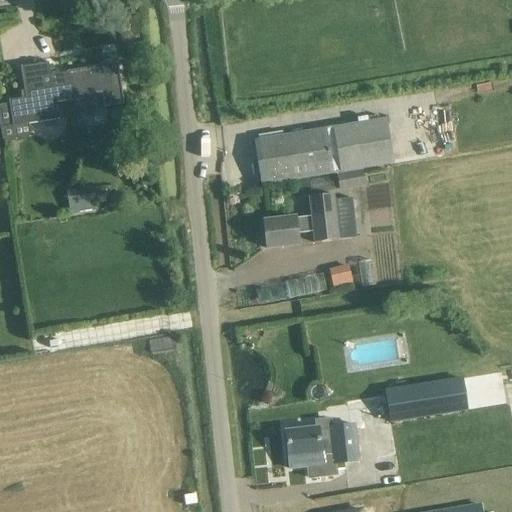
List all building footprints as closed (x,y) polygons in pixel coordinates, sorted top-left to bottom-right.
[(48,62),(25,66),(20,67),(25,99),(8,102),(12,128),(58,120),(55,103),(70,100),(70,101),(83,99),(85,113),(103,110),(103,107),(123,104),(117,63),(66,72),(66,75),(51,78),(48,62)] [(385,119),(331,128),(253,141),(260,186),(339,172),(393,163),(385,119)] [(362,171),(336,176),(339,191),(365,187),(362,171)] [(91,187),(65,192),(69,215),(95,210),(91,187)] [(96,204),(106,202),(104,187),(93,188),(96,204)] [(310,216),(296,218),(262,222),(265,248),(298,244),(297,234),(312,232),(313,244),(356,239),(352,199),(334,201),(333,194),(307,197),(310,216)] [(51,355),(41,356),(42,365),(52,363),(51,355)] [(109,357),(78,362),(80,378),(111,373),(109,357)] [(148,359),(137,360),(138,368),(149,367),(148,359)] [(149,367),(138,368),(139,376),(150,375),(149,367)] [(111,373),(80,378),(83,393),(114,388),(111,373)] [(31,381),(15,384),(23,424),(38,421),(37,416),(53,414),(46,374),(30,376),(31,381)] [(465,411),(461,378),(384,390),(389,423),(465,411)] [(0,382),(0,422),(7,421),(8,427),(23,424),(15,384),(1,386),(0,382)] [(114,388),(83,393),(85,408),(116,403),(114,388)] [(148,389),(137,391),(139,400),(149,398),(148,389)] [(149,398),(139,400),(140,407),(150,406),(149,398)] [(116,403),(85,408),(87,424),(128,418),(125,401),(116,403)] [(285,432),(289,468),(306,466),(307,480),(337,476),(335,463),(343,462),(354,461),(349,425),(333,428),(332,419),(315,421),(316,428),(285,432)] [(131,436),(90,443),(93,460),(134,453),(131,436)] [(157,440),(145,443),(146,450),(158,448),(157,440)] [(158,448),(146,450),(148,458),(160,456),(158,448)] [(134,453),(93,460),(96,475),(136,468),(134,453)] [(136,468),(96,475),(99,490),(139,483),(136,468)] [(162,471),(151,472),(152,481),(163,479),(162,471)] [(163,479),(152,481),(154,489),(164,487),(163,479)] [(139,483),(99,490),(101,505),(142,499),(139,483)] [(143,511),(142,499),(101,505),(102,511),(143,511)] [(167,501),(156,503),(158,511),(168,510),(167,501)]
